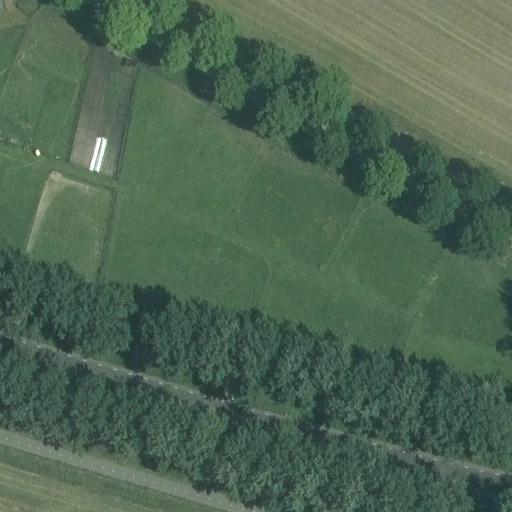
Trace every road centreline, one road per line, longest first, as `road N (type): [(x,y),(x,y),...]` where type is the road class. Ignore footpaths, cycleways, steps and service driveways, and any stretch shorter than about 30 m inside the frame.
road 1 (secondary): [(511,487),(0,347)]
road 2 (unclassified): [(511,234),(112,0)]
